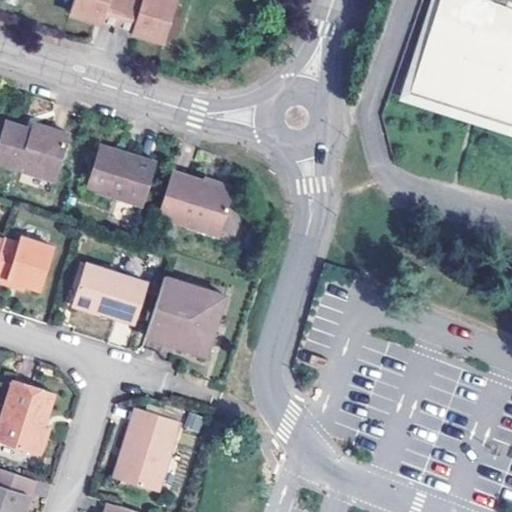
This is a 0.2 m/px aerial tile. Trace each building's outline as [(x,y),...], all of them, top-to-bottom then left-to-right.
[(75,0),(69,19),(101,29),(105,18),(121,23),(127,0),(75,0)] [(127,0),(121,23),(135,27),(132,38),(164,48),(175,0),(127,0)] [(511,0),(438,0),(410,93),(511,124),(511,0)] [(28,119),(64,129),(67,120),(31,110),(28,119)] [(28,119),(2,111),(0,118),(0,155),(52,171),(64,129),(28,119)] [(143,148),(95,134),(84,178),(130,192),(143,148)] [(192,166),(161,156),(146,204),(211,224),(223,180),(190,170),(192,166)] [(0,273),(27,282),(42,237),(12,227),(11,229),(0,225),(0,273)] [(141,272),(80,252),(68,290),(92,297),(90,304),(127,316),(141,272)] [(219,283),(158,265),(142,314),(174,325),(171,334),(199,343),(219,283)] [(66,297),(90,304),(92,297),(68,290),(66,297)] [(139,324),(171,334),(174,325),(142,314),(139,324)] [(41,386),(1,373),(0,376),(0,437),(22,444),(41,386)] [(169,415),(126,401),(113,441),(117,442),(109,471),(146,483),(169,415)] [(10,470),(0,467),(0,511),(2,511),(6,501),(1,499),(10,470)] [(21,474),(10,470),(1,499),(6,501),(13,502),(21,474)] [(97,511),(102,499),(93,496),(87,511),(97,511)] [(97,511),(136,511),(137,510),(102,499),(97,511)]
